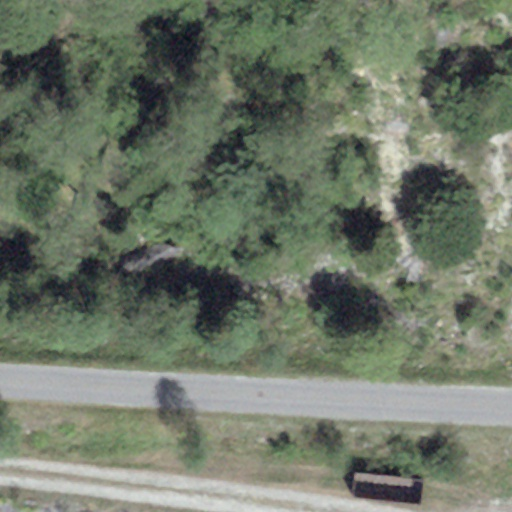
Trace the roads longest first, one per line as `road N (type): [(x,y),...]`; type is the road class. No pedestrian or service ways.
road 1 (unclassified): [(511,407),(0,382)]
road 2 (track): [(0,473),(302,511)]
